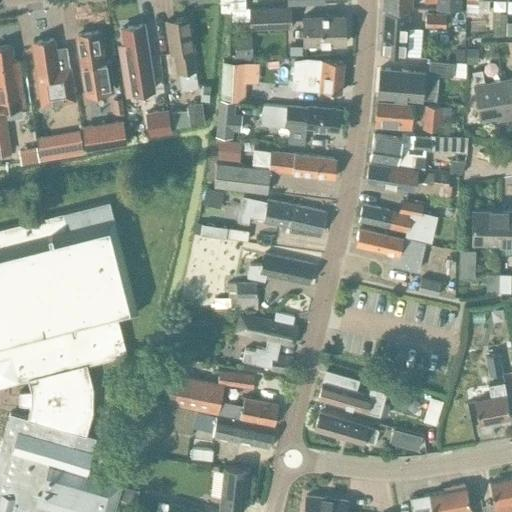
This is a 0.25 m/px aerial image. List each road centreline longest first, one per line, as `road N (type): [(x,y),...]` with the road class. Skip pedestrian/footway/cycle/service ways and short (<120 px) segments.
road 1 (residential): [(286,457),(352,174),(367,0)]
road 2 (residential): [(286,457),(400,473),(511,452)]
